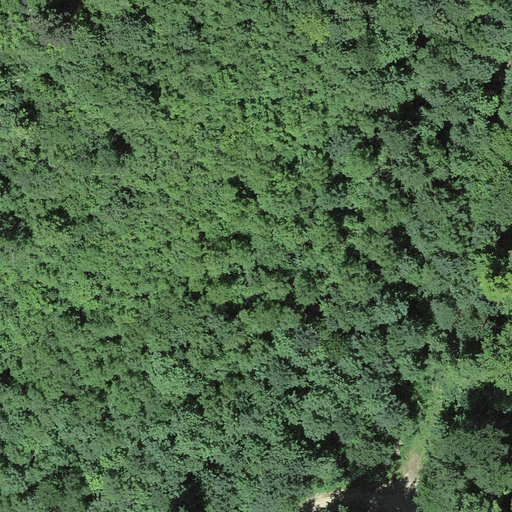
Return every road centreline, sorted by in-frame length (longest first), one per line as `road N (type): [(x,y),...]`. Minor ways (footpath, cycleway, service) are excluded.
road 1 (track): [(405,499),(440,382),(426,305),(431,237),(511,53)]
road 2 (track): [(429,511),(405,499),(377,498),(292,511)]
